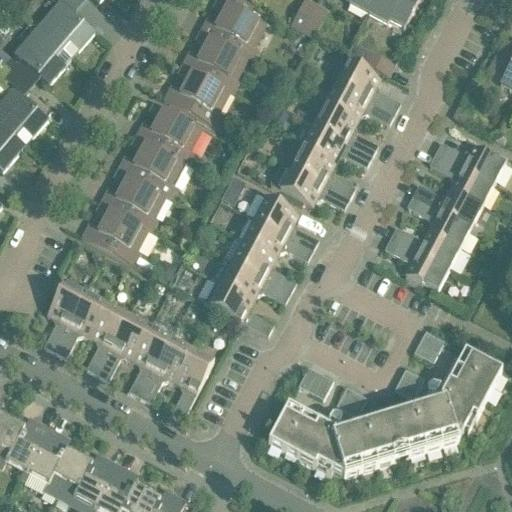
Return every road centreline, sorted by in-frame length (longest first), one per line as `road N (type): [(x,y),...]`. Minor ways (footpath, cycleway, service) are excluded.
road 1 (residential): [(0,295),(156,0)]
road 2 (residential): [(329,282),(430,104),(431,78),(473,0)]
road 3 (residential): [(296,344),(377,389),(410,325),(329,282)]
road 4 (residential): [(0,356),(218,470)]
road 5 (residential): [(218,470),(268,369),(296,344)]
